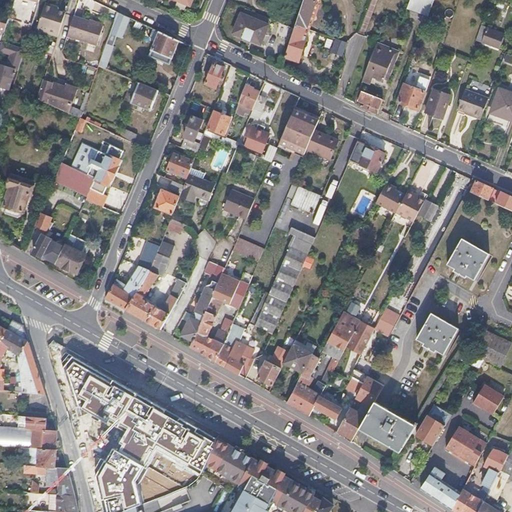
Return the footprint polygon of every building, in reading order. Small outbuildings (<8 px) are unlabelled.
[(303,0),(295,26),(308,30),(309,30),(311,21),(313,20),(314,17),(313,15),(315,9),(317,9),(318,7),(318,6),(318,4),(317,4),(318,0),(303,0)] [(53,9),(54,6),(46,3),(37,30),(57,36),(65,13),(58,11),(53,9)] [(333,5),(325,7),(326,16),(335,14),(333,5)] [(487,5),(485,11),(491,14),(493,7),(487,5)] [(114,20),(117,12),(106,7),(103,15),(114,20)] [(128,17),(117,12),(114,20),(110,34),(120,38),(128,17)] [(240,14),(232,34),(260,45),(268,25),(240,14)] [(73,16),(67,36),(97,46),(103,26),(73,16)] [(0,31),(5,33),(8,20),(0,17),(0,31)] [(275,35),(290,41),(294,28),(279,23),(275,35)] [(474,41),(482,44),(487,28),(480,25),(474,41)] [(308,30),(295,26),(294,28),(290,41),(284,57),(298,62),(309,30),(308,30)] [(487,28),(482,44),(499,49),(504,35),(487,28)] [(179,40),(159,31),(148,55),(168,64),(179,40)] [(347,42),(336,39),(331,52),(342,56),(347,42)] [(0,62),(0,86),(9,90),(15,70),(18,71),(25,49),(2,42),(0,47),(0,52),(10,56),(7,64),(0,62)] [(106,44),(98,67),(104,69),(112,47),(106,44)] [(371,61),(366,74),(383,80),(390,63),(393,64),(397,52),(384,47),(382,50),(375,47),(370,60),(371,61)] [(226,63),(216,58),(205,85),(216,90),(220,80),(222,81),(224,78),(221,77),(223,70),(227,71),(229,65),(226,63)] [(44,81),(38,99),(70,114),(77,89),(67,86),(66,88),(44,81)] [(158,91),(136,82),(133,91),(135,92),(133,96),(127,94),(124,101),(150,111),(158,91)] [(403,85),(397,102),(418,109),(424,92),(423,92),(424,89),(415,86),(414,89),(403,85)] [(239,104),(247,107),(253,109),(258,96),(260,93),(253,90),(253,89),(246,86),(239,104)] [(511,93),(499,88),(490,112),(510,119),(509,121),(511,122),(511,93)] [(368,111),(376,114),(382,100),(362,91),(358,100),(370,106),(368,111)] [(432,91),(424,112),(442,118),(449,97),(432,91)] [(463,92),(456,111),(479,120),(487,101),(463,92)] [(253,109),(249,117),(257,121),(266,99),(258,96),(253,109)] [(296,106),(294,110),(310,116),(309,118),(318,122),(320,117),(296,106)] [(72,115),(80,117),(82,110),(74,108),(72,115)] [(310,116),(294,110),(279,144),(295,151),(297,147),(306,151),(307,148),(314,130),(318,122),(309,118),(310,116)] [(213,113),(207,129),(223,136),(230,119),(213,113)] [(74,131),(80,118),(72,115),(62,140),(69,143),(74,131)] [(181,148),(196,154),(199,147),(194,145),(203,122),(192,117),(183,138),(185,138),(181,148)] [(84,121),(80,118),(74,131),(79,133),(84,121)] [(250,128),(243,146),(262,154),(270,136),(263,133),(264,129),(258,127),(257,130),(250,128)] [(123,128),(119,137),(133,143),(137,135),(123,128)] [(314,130),(307,148),(331,158),(338,140),(314,130)] [(212,139),(223,144),(225,139),(205,132),(204,136),(212,139)] [(212,139),(204,136),(199,149),(206,151),(212,139)] [(225,139),(223,144),(236,149),(238,143),(226,138),(225,139)] [(357,143),(349,161),(377,174),(385,155),(357,143)] [(306,151),(297,147),(295,151),(279,144),(278,146),(303,157),(306,151)] [(87,195),(85,200),(99,206),(107,185),(109,186),(120,163),(119,162),(123,151),(110,145),(94,180),(87,195)] [(265,160),(271,163),(277,148),(271,145),(265,160)] [(187,179),(189,174),(194,159),(192,158),(191,161),(174,154),(164,178),(172,182),(176,183),(179,175),(187,179)] [(55,179),(87,195),(94,180),(61,164),(55,179)] [(34,182),(9,174),(5,187),(9,189),(4,208),(7,209),(6,212),(6,213),(7,215),(17,218),(19,217),(20,216),(21,213),(23,214),(29,194),(31,195),(34,182)] [(215,184),(189,174),(187,179),(184,186),(181,194),(180,197),(193,203),(196,195),(209,200),(215,184)] [(176,183),(172,182),(169,189),(181,194),(184,186),(176,183)] [(488,200),(493,189),(482,184),(476,182),(471,192),(488,200)] [(396,192),(397,189),(386,183),(375,203),(395,214),(405,196),(396,192)] [(319,196),(298,187),(290,205),(311,215),(319,196)] [(511,211),(511,197),(511,198),(494,190),(490,201),(511,211)] [(156,208),(173,215),(179,198),(162,191),(156,208)] [(225,209),(246,219),(254,200),(233,191),(225,209)] [(417,199),(412,197),(414,194),(407,191),(406,194),(405,196),(395,214),(413,223),(417,216),(424,203),(417,199)] [(424,203),(417,216),(430,223),(438,206),(426,200),(424,203)] [(287,214),(301,219),(303,214),(289,208),(287,214)] [(42,213),(36,226),(47,230),(52,217),(42,213)] [(190,222),(173,215),(170,222),(182,228),(186,230),(190,222)] [(182,228),(170,222),(167,229),(180,234),(182,228)] [(287,234),(301,240),(303,235),(289,228),(287,234)] [(34,252),(57,264),(64,247),(52,242),(53,240),(42,234),(34,252)] [(313,239),(303,235),(301,240),(292,236),(286,249),(289,250),(269,296),(255,327),(271,334),(313,239)] [(265,247),(239,237),(233,251),(259,261),(265,247)] [(64,247),(57,264),(77,273),(89,247),(69,238),(64,247)] [(151,270),(126,310),(145,321),(160,330),(185,285),(178,281),(162,312),(143,300),(158,276),(161,277),(176,244),(163,239),(160,247),(151,270)] [(489,254),(462,239),(447,264),(455,268),(454,271),(466,278),(467,276),(475,280),(489,254)] [(151,270),(160,247),(147,242),(137,267),(140,268),(127,288),(118,282),(115,287),(113,287),(106,299),(126,310),(151,270)] [(211,299),(222,275),(225,268),(213,263),(208,274),(214,277),(211,284),(206,287),(196,311),(198,316),(198,318),(196,321),(190,317),(179,341),(190,347),(207,308),(211,299)] [(222,275),(211,299),(221,303),(238,310),(248,286),(222,275)] [(249,325),(255,327),(269,296),(264,294),(249,325)] [(209,314),(215,317),(221,303),(211,299),(207,308),(211,310),(209,314)] [(386,307),(375,330),(388,337),(400,314),(386,307)] [(207,308),(190,347),(215,362),(231,326),(233,323),(224,320),(219,332),(218,331),(213,342),(206,339),(215,317),(209,314),(211,310),(207,308)] [(344,352),(347,345),(360,321),(343,312),(325,346),(333,350),(334,347),(344,352)] [(459,329),(431,314),(417,340),(424,344),(422,346),(435,353),(436,351),(443,355),(459,329)] [(30,394),(46,395),(24,327),(16,322),(13,321),(7,331),(0,345),(0,367),(1,359),(6,349),(17,355),(24,393),(30,394)] [(362,353),(375,330),(360,321),(347,345),(362,353)] [(231,326),(215,362),(234,373),(242,378),(249,360),(258,364),(262,354),(239,344),(240,340),(237,339),(241,331),(231,326)] [(484,330),(473,353),(500,366),(511,342),(484,330)] [(66,403),(124,431),(89,488),(96,511),(113,511),(192,482),(219,432),(49,340),(66,403)] [(294,340),(292,344),(312,354),(314,350),(294,340)] [(303,373),(301,376),(310,380),(314,372),(320,358),(312,354),(292,344),(288,352),(283,364),(303,373)] [(257,378),(272,386),(280,369),(283,364),(288,352),(277,347),(269,364),(265,362),(257,378)] [(464,351),(459,359),(466,363),(471,355),(464,351)] [(314,372),(310,380),(301,376),(287,403),(299,410),(309,416),(314,408),(321,394),(325,386),(335,368),(339,361),(333,358),(319,385),(316,384),(311,393),(306,390),(316,373),(314,372)] [(371,368),(367,376),(382,385),(386,377),(371,368)] [(363,383),(367,376),(355,369),(350,376),(353,378),(363,383)] [(370,405),(372,406),(374,402),(383,386),(382,385),(367,376),(363,383),(357,394),(355,397),(370,405)] [(357,394),(363,383),(353,378),(349,384),(349,389),(357,394)] [(481,387),(470,406),(477,410),(478,409),(490,417),(501,399),(481,387)] [(50,406),(46,395),(30,394),(30,408),(51,409),(50,406)] [(321,394),(314,408),(335,420),(341,409),(323,399),(325,396),(321,394)] [(374,402),(372,406),(359,429),(400,453),(416,426),(374,402)] [(345,418),(336,433),(351,443),(359,429),(372,406),(370,405),(366,411),(363,409),(354,423),(345,418)] [(11,415),(0,414),(0,425),(10,426),(11,415)] [(21,416),(20,429),(35,430),(47,431),(48,418),(21,416)] [(415,434),(432,445),(444,427),(426,417),(415,434)] [(0,446),(22,448),(33,449),(35,430),(20,429),(0,427),(0,446)] [(457,429),(445,451),(453,455),(452,457),(465,464),(466,462),(474,466),(486,445),(457,429)] [(47,431),(35,430),(33,449),(56,451),(58,432),(47,431)] [(101,433),(78,441),(84,458),(107,450),(101,433)] [(274,471),(216,439),(213,445),(215,447),(212,451),(211,453),(207,463),(247,486),(232,511),(328,511),(334,505),(324,498),(322,501),(313,497),(315,493),(282,475),(281,476),(280,476),(274,473),(274,472),(274,471)] [(460,493),(451,509),(456,511),(477,511),(483,501),(497,473),(509,450),(500,445),(497,445),(491,451),(484,466),(490,469),(482,486),(484,487),(478,499),(462,489),(460,493)] [(33,449),(22,448),(21,459),(33,460),(33,449)] [(509,450),(497,473),(511,480),(511,448),(510,448),(509,450)] [(56,451),(33,449),(33,460),(32,466),(57,467),(58,451),(56,451)] [(414,461),(421,465),(427,455),(420,451),(414,461)] [(232,511),(247,486),(207,463),(202,472),(220,483),(224,481),(228,484),(212,511),(232,511)] [(58,494),(75,495),(72,481),(68,468),(57,467),(32,466),(24,465),(23,475),(39,476),(39,475),(48,476),(48,482),(59,483),(59,487),(48,487),(47,493),(50,493),(58,494)] [(451,509),(460,493),(440,480),(444,474),(434,467),(420,488),(429,494),(451,509)] [(32,481),(32,492),(40,493),(41,486),(32,481)] [(49,511),(52,511),(57,511),(58,494),(50,493),(49,511)] [(79,511),(77,503),(75,495),(58,494),(57,511),(79,511)] [(501,511),(483,501),(477,511),(501,511)]
